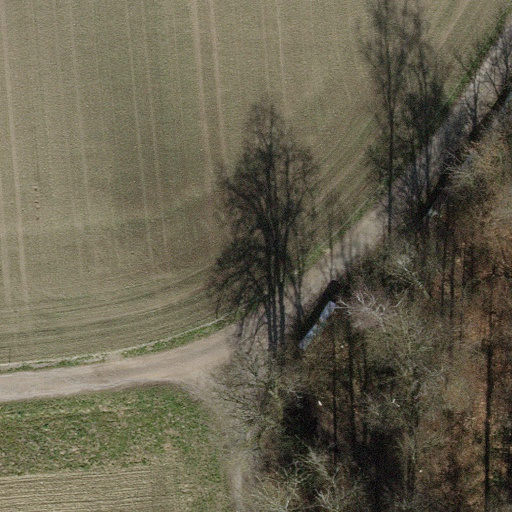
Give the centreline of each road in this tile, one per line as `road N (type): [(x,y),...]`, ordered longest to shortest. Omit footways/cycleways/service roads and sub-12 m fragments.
road 1 (track): [(511,44),(407,197),(328,287),(226,351),(259,460),(263,511)]
road 2 (track): [(475,511),(226,351),(141,375),(0,387)]
